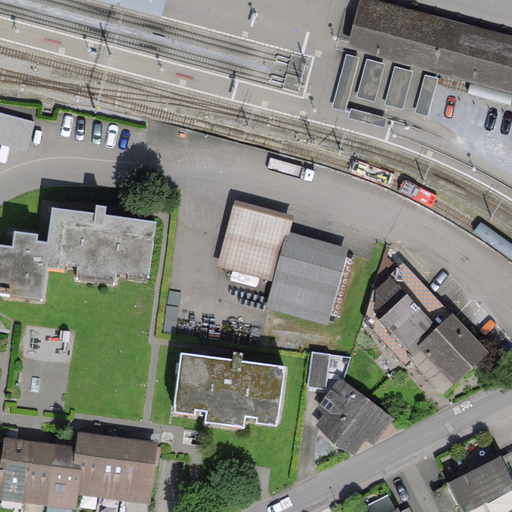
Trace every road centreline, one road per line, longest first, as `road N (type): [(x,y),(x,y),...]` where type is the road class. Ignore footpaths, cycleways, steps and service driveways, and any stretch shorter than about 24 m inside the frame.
road 1 (residential): [(0,193),(52,175),(217,171),(365,212),(438,242),(511,298)]
road 2 (residential): [(511,391),(274,511)]
